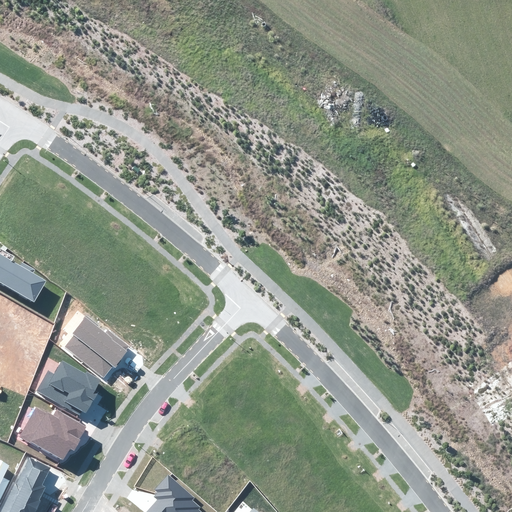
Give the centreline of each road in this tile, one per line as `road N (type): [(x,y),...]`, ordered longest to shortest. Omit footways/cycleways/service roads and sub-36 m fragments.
road 1 (residential): [(17,118),(127,195),(247,298)]
road 2 (residential): [(247,298),(335,387),(439,511)]
road 3 (residential): [(83,511),(150,399),(247,298)]
